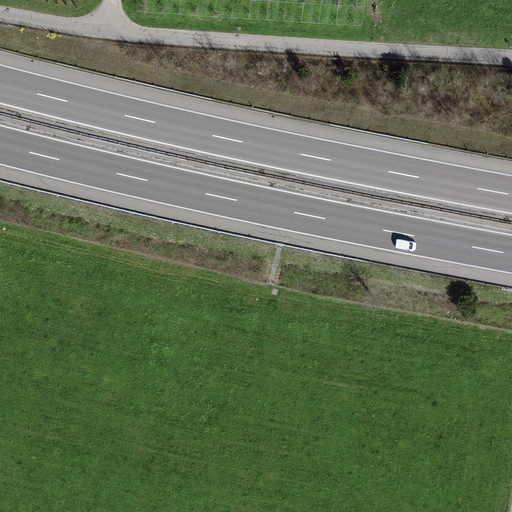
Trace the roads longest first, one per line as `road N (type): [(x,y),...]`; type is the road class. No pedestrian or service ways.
road 1 (motorway): [(511,193),(232,139),(0,83)]
road 2 (motorway): [(0,146),(511,255)]
road 3 (unclassified): [(0,14),(170,41),(511,61)]
